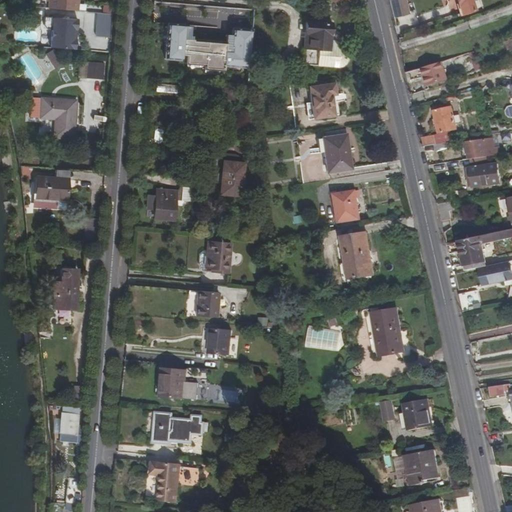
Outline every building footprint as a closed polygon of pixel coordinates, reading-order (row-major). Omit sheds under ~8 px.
[(78,0),(48,0),(48,8),(78,11),(78,4),(78,0)] [(409,15),(405,0),(390,0),(390,1),(394,19),(409,15)] [(457,0),(463,14),(476,10),(472,0),(457,0)] [(78,11),(86,12),(87,4),(78,4),(78,11)] [(113,14),(114,6),(104,5),(104,13),(113,14)] [(51,47),(75,49),(76,40),(73,39),(74,29),(77,30),(78,19),(45,16),(44,25),(47,29),(52,30),(51,47)] [(306,21),(303,65),(317,66),(319,50),(330,51),(331,41),(332,24),(306,21)] [(223,66),(249,68),(252,34),(232,32),(232,37),(231,47),(232,47),(231,53),(225,53),(225,43),(191,40),(182,39),(183,26),(183,25),(167,23),(164,58),(180,60),(180,55),(186,55),(185,64),(204,66),(204,70),(223,72),(223,66)] [(182,39),(191,40),(192,37),(189,37),(190,27),(183,26),(182,39)] [(341,41),(331,41),(330,51),(319,50),(317,66),(339,68),(343,67),(347,64),(348,61),(349,56),(348,51),(346,47),(344,45),(341,45),(341,41)] [(55,69),(63,64),(53,50),(45,55),(55,69)] [(103,80),(104,64),(88,62),(87,78),(103,80)] [(448,79),(446,73),(443,62),(407,73),(409,81),(426,77),(429,85),(448,79)] [(176,94),(177,86),(156,83),(155,90),(176,94)] [(334,115),(332,95),(335,95),(334,84),(309,87),(313,118),(334,115)] [(76,101),(31,97),(30,117),(55,119),(54,137),(74,139),(76,101)] [(435,111),(440,134),(422,138),(424,147),(450,142),(448,132),(457,129),(452,107),(435,111)] [(198,134),(187,133),(185,157),(196,158),(198,134)] [(347,134),(322,138),(327,173),(352,169),(347,134)] [(500,155),(499,147),(494,147),(492,138),(466,142),(469,160),(470,160),(489,157),(500,155)] [(434,145),(435,152),(448,149),(447,143),(434,145)] [(489,157),(470,160),(474,187),(500,184),(497,164),(490,165),(489,157)] [(241,197),(244,164),(223,161),(220,194),(241,197)] [(68,171),(56,171),(56,179),(68,179),(68,171)] [(66,199),(68,179),(56,179),(38,177),(37,197),(56,199),(66,199)] [(177,191),(156,190),(154,219),(174,220),(177,191)] [(334,194),(339,223),(360,219),(355,191),(334,194)] [(437,201),(450,198),(449,192),(436,195),(437,201)] [(56,199),(37,197),(36,207),(55,209),(56,199)] [(438,205),(442,221),(451,220),(449,211),(455,210),(453,202),(438,205)] [(84,247),(98,249),(101,219),(85,218),(84,247)] [(465,265),(486,261),(482,244),(485,243),(485,244),(511,238),(511,229),(447,244),(450,254),(462,252),(465,265)] [(341,237),(349,279),(374,275),(367,233),(341,237)] [(201,267),(205,268),(211,269),(211,271),(229,273),(231,244),(207,242),(206,251),(203,251),(199,254),(198,264),(201,267)] [(465,265),(466,271),(487,266),(486,261),(465,265)] [(502,263),(502,264),(479,269),(483,286),(504,281),(511,279),(511,268),(510,261),(502,263)] [(78,270),(62,269),(61,283),(54,282),(52,308),(76,310),(78,270)] [(459,294),(462,310),(481,306),(478,290),(459,294)] [(197,291),(195,316),(217,318),(219,293),(197,291)] [(397,308),(372,313),(376,339),(373,340),(376,357),(405,351),(397,308)] [(376,339),(372,313),(368,314),(373,340),(376,339)] [(232,330),(211,328),(209,353),(229,355),(232,330)] [(308,328),(306,348),(337,351),(339,331),(308,328)] [(162,386),(161,397),(184,399),(186,371),(163,369),(162,386)] [(505,395),(505,392),(511,391),(510,384),(489,387),(491,398),(505,395)] [(72,403),(84,404),(85,388),(73,387),(72,403)] [(236,401),(236,391),(216,390),(215,400),(236,401)] [(404,403),(409,430),(432,426),(427,399),(404,403)] [(381,401),(383,421),(396,420),(394,400),(381,401)] [(202,423),(202,417),(193,416),(192,420),(173,418),(173,414),(156,413),(153,442),(170,444),(170,440),(191,442),(192,434),(203,435),(203,431),(207,431),(208,424),(202,423)] [(62,414),(60,434),(77,436),(78,415),(62,414)] [(426,483),(426,480),(440,478),(434,449),(405,455),(409,475),(411,475),(413,486),(426,483)] [(386,469),(392,468),(390,455),(384,456),(386,469)] [(393,457),(395,468),(396,467),(398,478),(407,476),(404,455),(393,457)] [(177,503),(179,482),(200,484),(201,469),(181,467),(181,464),(152,461),(151,475),(161,476),(158,501),(177,503)] [(81,506),(83,480),(68,479),(66,505),(81,506)] [(411,511),(442,511),(440,499),(410,505),(411,511)]
